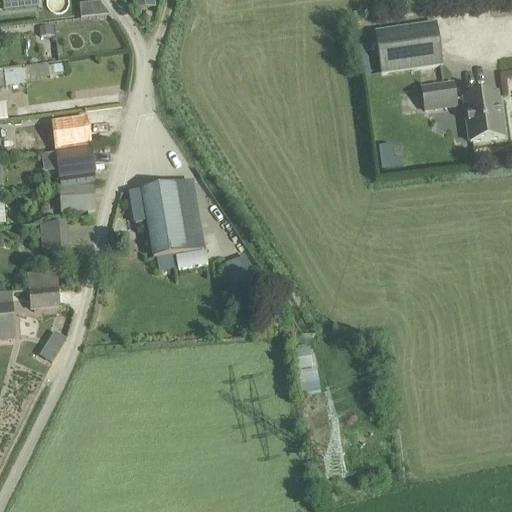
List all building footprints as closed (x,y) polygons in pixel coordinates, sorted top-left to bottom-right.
[(133,0),(134,10),(157,9),(155,0),(133,0)] [(99,4),(80,7),(82,20),(109,17),(99,4)] [(376,34),(382,76),(443,68),(437,26),(376,34)] [(39,29),(40,39),(55,37),(53,28),(39,29)] [(48,68),(49,75),(65,73),(64,66),(48,68)] [(0,87),(27,84),(24,69),(0,72),(0,87)] [(420,89),(423,115),(459,110),(455,84),(420,89)] [(464,100),(471,144),(504,140),(497,95),(464,100)] [(6,105),(0,105),(0,122),(8,122),(6,105)] [(393,147),(376,149),(379,173),(404,170),(403,160),(395,161),(393,147)] [(57,155),(62,190),(95,186),(91,150),(57,155)] [(142,192),(154,261),(201,253),(191,197),(189,184),(142,192)] [(60,191),(63,217),(97,214),(95,188),(60,191)] [(42,228),(44,258),(68,256),(66,226),(42,228)] [(28,276),(30,294),(60,291),(58,274),(28,276)] [(0,342),(15,341),(10,295),(0,295),(0,342)] [(30,299),(31,311),(62,309),(60,297),(30,299)] [(55,335),(48,346),(60,353),(67,342),(55,335)] [(296,352),(298,371),(313,368),(310,350),(296,352)]
